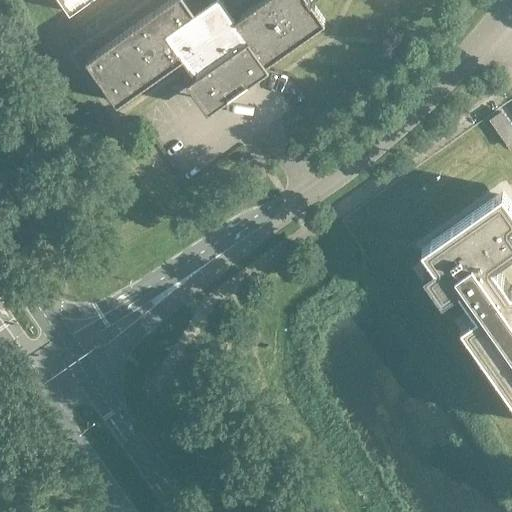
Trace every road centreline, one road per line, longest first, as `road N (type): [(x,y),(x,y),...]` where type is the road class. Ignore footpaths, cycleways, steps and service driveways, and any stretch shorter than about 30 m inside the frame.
road 1 (unclassified): [(221,251),(314,191),(505,24)]
road 2 (unclassified): [(86,373),(221,251)]
road 3 (unclassified): [(221,251),(65,344)]
road 4 (secondary): [(181,511),(86,373)]
road 5 (secondary): [(38,386),(127,511)]
